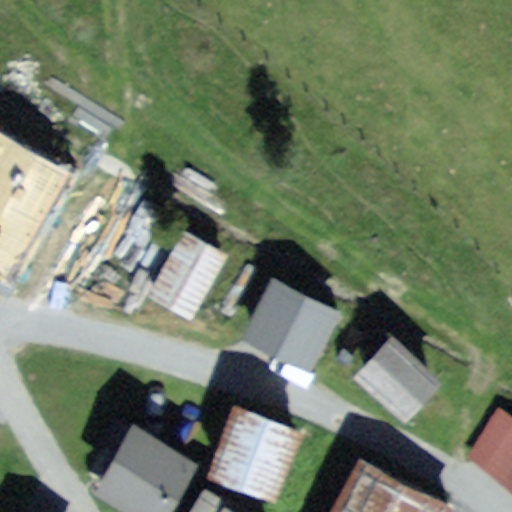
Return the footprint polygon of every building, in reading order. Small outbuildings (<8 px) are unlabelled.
[(70,170),(0,130),(0,280),(6,284),(70,170)] [(224,257),(179,228),(137,291),(165,309),(182,320),(224,257)] [(345,302),(274,274),(246,341),(318,369),(331,336),(345,302)] [(437,369),(389,329),(353,372),(402,412),(413,399),(437,369)] [(256,409),(232,399),(203,470),(270,496),(298,425),(256,409)] [(159,511),(190,460),(125,422),(106,454),(88,485),(134,511),(159,511)] [(511,440),(494,470),(511,480),(511,440)] [(433,511),(441,497),(342,445),(306,511),(433,511)] [(239,511),(200,488),(185,511),(239,511)]
